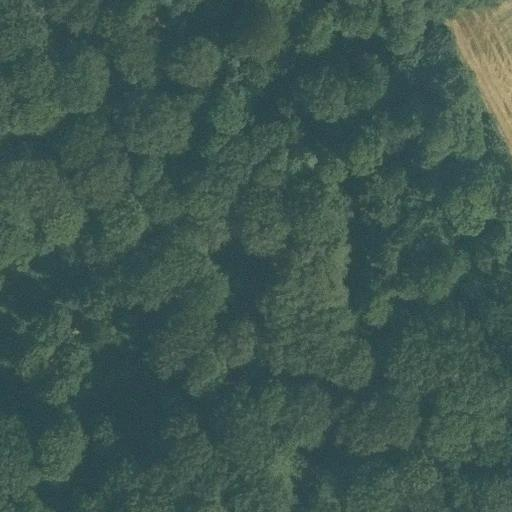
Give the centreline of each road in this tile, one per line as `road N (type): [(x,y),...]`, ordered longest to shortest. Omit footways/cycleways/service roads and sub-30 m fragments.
road 1 (track): [(146,0),(219,117),(208,123),(175,204),(0,429)]
road 2 (track): [(0,178),(182,296),(240,362),(343,511)]
road 3 (track): [(511,439),(434,327),(219,117)]
road 4 (unknown): [(219,117),(274,69),(247,0)]
